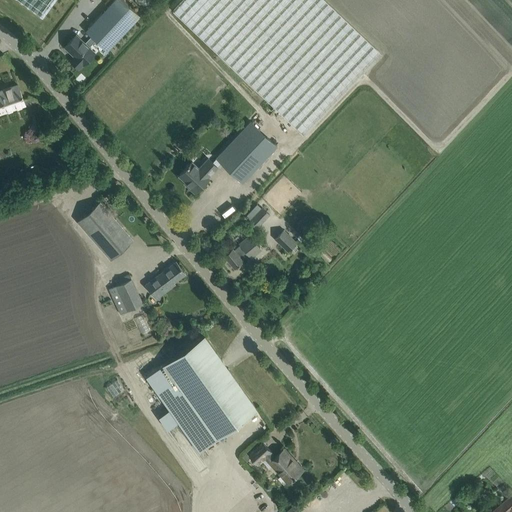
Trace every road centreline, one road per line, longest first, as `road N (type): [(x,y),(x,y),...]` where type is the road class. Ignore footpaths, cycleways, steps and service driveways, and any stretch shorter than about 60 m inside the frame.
road 1 (unclassified): [(417,511),(25,56),(0,37)]
road 2 (unknown): [(205,511),(208,472),(134,365)]
